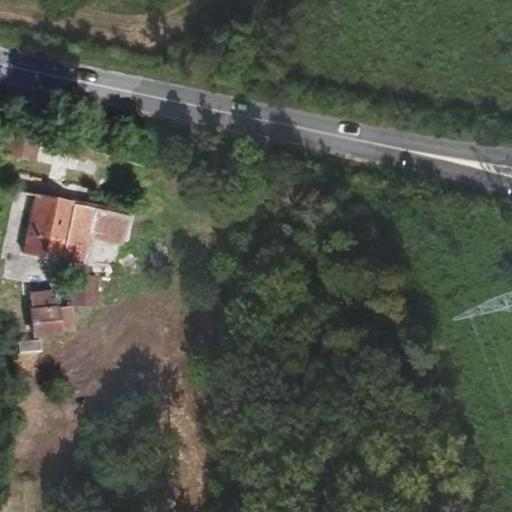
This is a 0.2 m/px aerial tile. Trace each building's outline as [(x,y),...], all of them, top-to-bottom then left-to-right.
[(6,130),(1,154),(36,161),(41,137),(6,130)] [(33,186),(21,245),(77,255),(88,197),(33,186)] [(121,201),(104,199),(102,223),(117,227),(121,201)] [(30,303),(51,304),(81,299),(80,281),(30,288),(30,303)] [(23,292),(12,295),(13,305),(24,303),(23,292)] [(13,305),(15,319),(29,317),(30,331),(55,328),(51,304),(30,303),(24,303),(13,305)]
